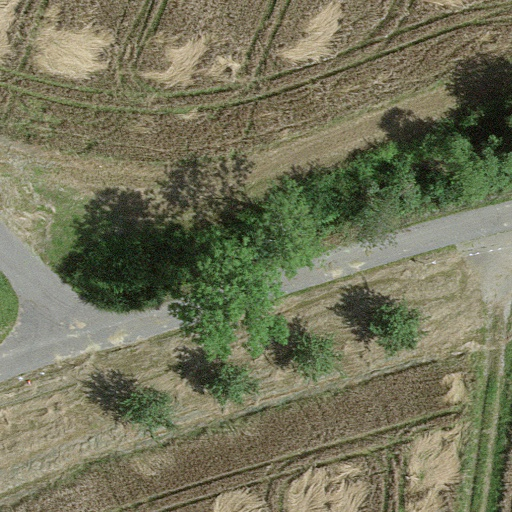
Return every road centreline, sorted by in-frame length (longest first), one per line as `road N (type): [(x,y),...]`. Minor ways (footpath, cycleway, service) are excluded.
road 1 (track): [(511,212),(61,340),(0,367)]
road 2 (track): [(511,222),(477,511)]
